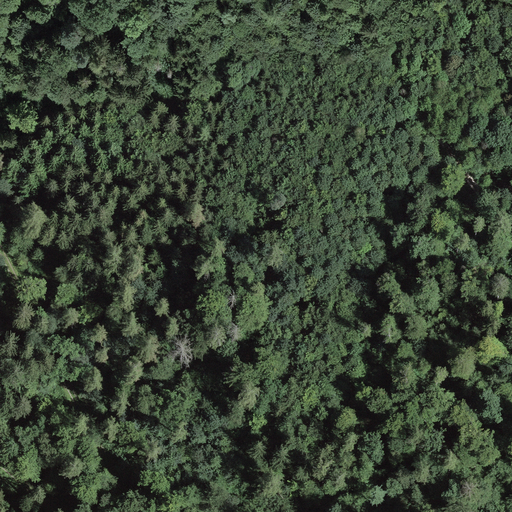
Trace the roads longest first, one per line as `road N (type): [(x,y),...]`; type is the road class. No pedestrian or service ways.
road 1 (track): [(131,511),(0,242)]
road 2 (track): [(511,230),(352,0)]
